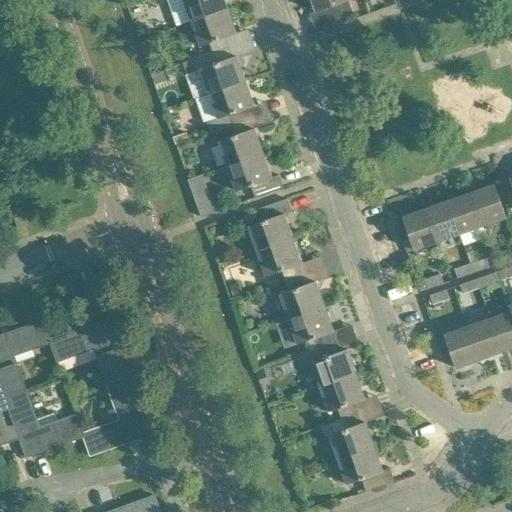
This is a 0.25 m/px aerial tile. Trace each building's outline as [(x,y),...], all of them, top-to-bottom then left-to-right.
[(184,0),(192,22),(228,10),(224,0),(184,0)] [(347,0),(311,0),(316,11),(321,9),(325,21),(332,19),(332,21),(334,20),(334,19),(349,14),(345,1),(347,0)] [(183,65),(229,48),(225,37),(236,33),(228,10),(192,22),(200,44),(184,50),(188,61),(183,63),(183,65)] [(210,94),(246,82),(237,56),(232,57),(229,48),(183,65),(187,74),(201,69),(210,94)] [(468,66),(432,79),(444,111),(458,106),(464,123),(490,114),(484,97),(480,99),(468,66)] [(231,126),(247,121),(244,113),(248,111),(247,108),(254,106),(246,82),(210,94),(218,118),(207,122),(211,132),(231,125),(231,126)] [(228,167),(264,154),(255,128),(250,130),(247,121),(231,126),(235,135),(218,141),(228,167)] [(228,167),(229,172),(236,191),(251,186),(255,198),(283,188),(279,175),(272,177),(264,154),(228,167)] [(506,218),(501,203),(494,185),(471,193),(483,226),(506,218)] [(471,193),(448,201),(460,234),(482,226),(483,226),(471,193)] [(257,252),(294,239),(285,214),(292,212),(287,199),(259,208),(263,221),(248,226),(257,252)] [(211,201),(197,206),(201,218),(216,213),(211,201)] [(437,242),(460,234),(448,201),(426,209),(437,242)] [(414,250),(437,242),(426,209),(402,217),(414,250)] [(23,215),(15,218),(18,228),(27,225),(23,215)] [(285,282),(302,276),(298,265),(302,263),(294,239),(257,252),(266,276),(281,271),(285,282)] [(480,246),(466,251),(471,263),(474,272),(487,267),(484,259),(480,246)] [(511,248),(499,253),(502,262),(511,258),(511,248)] [(471,263),(453,270),(456,278),(474,272),(471,263)] [(511,265),(497,271),(500,280),(511,275),(511,265)] [(474,280),(476,288),(492,282),(489,274),(474,280)] [(424,280),(427,288),(441,283),(439,275),(424,280)] [(288,319),(325,306),(316,281),(311,283),(310,279),(303,282),(302,276),(285,282),(288,291),(279,294),(288,319)] [(461,294),(476,288),(474,280),(458,285),(461,294)] [(444,290),(430,295),(433,304),(447,298),(444,290)] [(316,350),(333,344),(329,332),(334,331),(325,306),(288,319),(296,345),(313,339),(316,350)] [(501,352),(511,347),(511,313),(511,311),(509,311),(489,318),(501,352)] [(478,360),(501,352),(489,318),(466,326),(478,360)] [(107,384),(128,377),(108,319),(107,319),(107,320),(89,327),(88,325),(50,339),(50,342),(57,362),(94,349),(107,384)] [(50,342),(50,339),(44,320),(5,334),(5,335),(0,337),(0,382),(6,399),(26,391),(14,355),(50,342)] [(455,368),(478,360),(466,326),(444,334),(455,368)] [(320,387),(357,375),(348,349),(340,352),(339,348),(335,349),(333,344),(316,350),(297,357),(301,368),(313,368),(320,387)] [(341,420),(358,414),(354,403),(365,399),(357,375),(320,387),(329,412),(337,409),(341,420)] [(148,435),(149,435),(128,377),(107,384),(120,421),(83,434),(84,436),(83,437),(90,455),(129,442),(129,440),(147,434),(148,435)] [(19,436),(6,399),(0,382),(0,444),(1,445),(0,443),(19,436)] [(83,434),(76,414),(39,427),(26,391),(6,399),(19,436),(26,457),(27,457),(26,455),(45,448),(46,450),(83,437),(84,436),(83,434)] [(339,461),(375,448),(366,422),(361,423),(358,414),(341,420),(320,427),(324,436),(329,434),(339,461)] [(366,491),(394,481),(389,468),(383,470),(375,448),(339,461),(347,484),(361,479),(366,491)] [(160,511),(155,495),(116,509),(116,510),(112,511),(160,511)]
